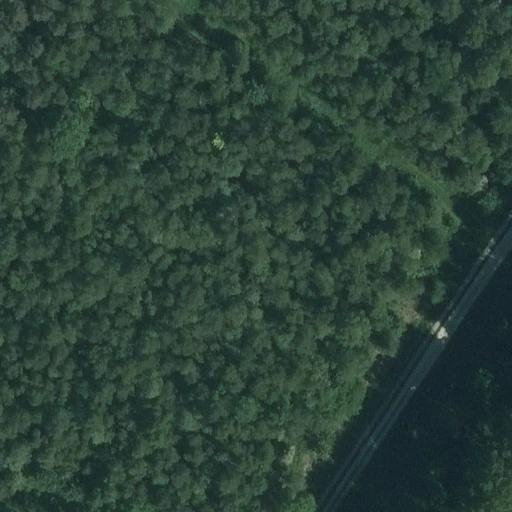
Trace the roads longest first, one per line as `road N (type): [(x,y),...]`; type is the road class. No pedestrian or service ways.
road 1 (track): [(503,245),(194,0)]
road 2 (track): [(328,511),(511,232)]
